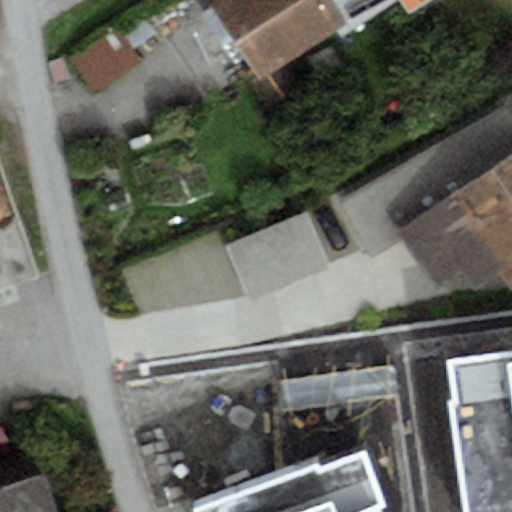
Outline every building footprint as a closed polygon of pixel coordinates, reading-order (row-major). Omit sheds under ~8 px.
[(398,0),(216,0),(211,3),(261,82),(336,34),(341,41),(401,3),(398,0)] [(398,0),(401,3),(410,17),(435,0),(398,0)] [(143,60),(119,26),(71,58),(94,93),(143,60)] [(511,153),(400,231),(438,287),(462,270),(476,290),(500,273),(511,290),(511,153)] [(227,249),(250,305),(333,272),(310,216),(227,249)] [(511,511),(511,353),(449,363),(455,406),(450,407),(465,511),(511,511)] [(318,466),(195,511),(375,511),(376,511),(386,508),(367,456),(321,474),(318,466)] [(55,511),(42,472),(0,485),(0,511),(55,511)]
